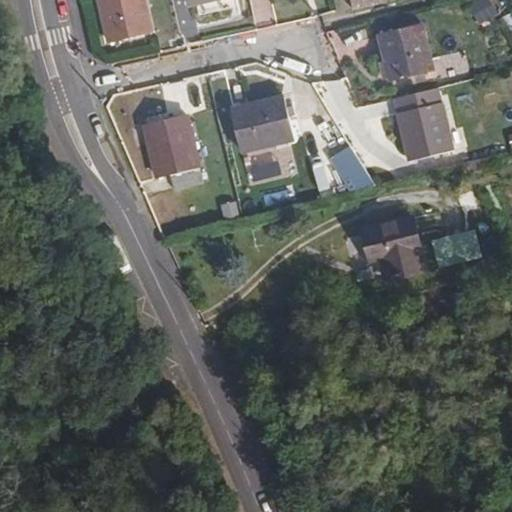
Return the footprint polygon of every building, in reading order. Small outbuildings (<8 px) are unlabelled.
[(143,0),(98,0),(109,42),(146,34),(151,32),(151,29),(143,0)] [(423,21),(382,31),(393,78),(435,68),(423,21)] [(437,86),(397,97),(410,157),(450,148),(437,86)] [(281,100),(231,112),(241,153),(292,140),(293,139),(283,100),(281,100)] [(186,118),(144,128),(157,181),(168,178),(171,191),(201,184),(186,118)] [(511,189),(471,201),(480,233),(489,231),(494,250),(511,244),(511,189)] [(366,261),(379,259),(381,277),(426,270),(417,212),(360,221),(366,261)]
